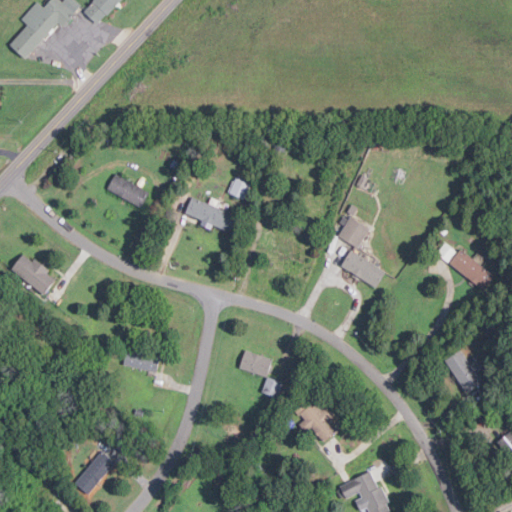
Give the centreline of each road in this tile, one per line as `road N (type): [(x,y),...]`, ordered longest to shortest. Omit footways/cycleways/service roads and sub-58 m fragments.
road 1 (residential): [(457,511),(419,430),(353,352),(279,311),(111,259),(5,177)]
road 2 (tertiary): [(170,0),(0,182)]
road 3 (residential): [(130,511),(185,430),(215,293)]
